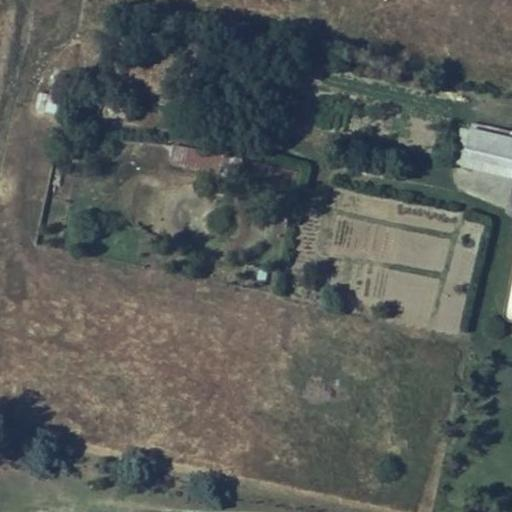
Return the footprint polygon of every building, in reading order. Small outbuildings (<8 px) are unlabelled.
[(54,70),(50,94),(39,92),(36,111),(63,115),(70,73),(54,70)] [(503,118),(441,104),(433,141),(494,155),(503,118)] [(174,145),(171,163),(233,174),(236,156),(174,145)] [(511,230),(503,228),(499,251),(511,253),(511,230)] [(511,253),(499,251),(492,288),(511,291),(511,253)]
